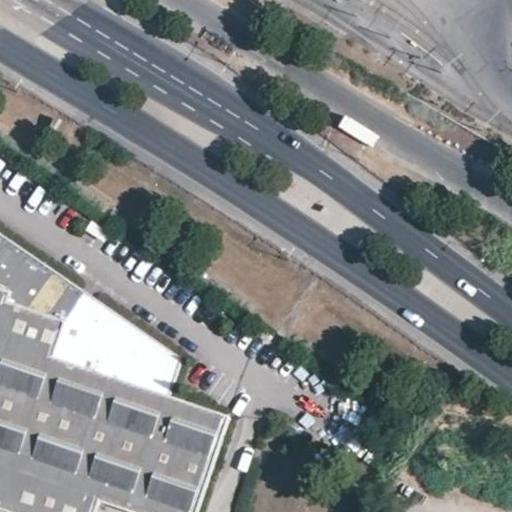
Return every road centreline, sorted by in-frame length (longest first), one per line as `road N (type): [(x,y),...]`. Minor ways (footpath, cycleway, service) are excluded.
road 1 (primary): [(0,40),(278,211),(511,373)]
road 2 (primary): [(511,311),(312,163),(38,0)]
road 3 (residential): [(185,0),(511,201)]
